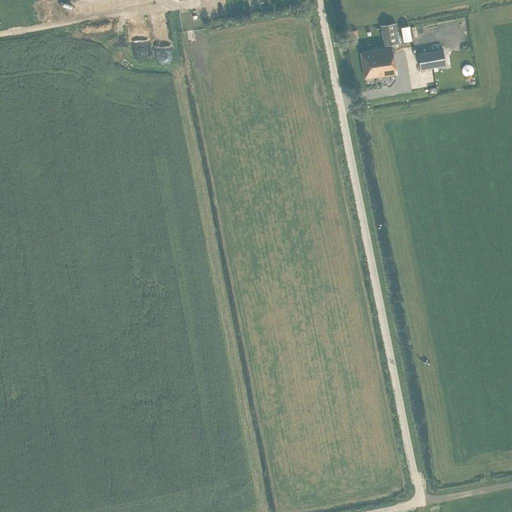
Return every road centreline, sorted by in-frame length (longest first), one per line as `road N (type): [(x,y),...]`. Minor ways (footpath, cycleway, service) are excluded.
road 1 (unclassified): [(374,511),(420,502),(320,0)]
road 2 (track): [(169,6),(0,35)]
